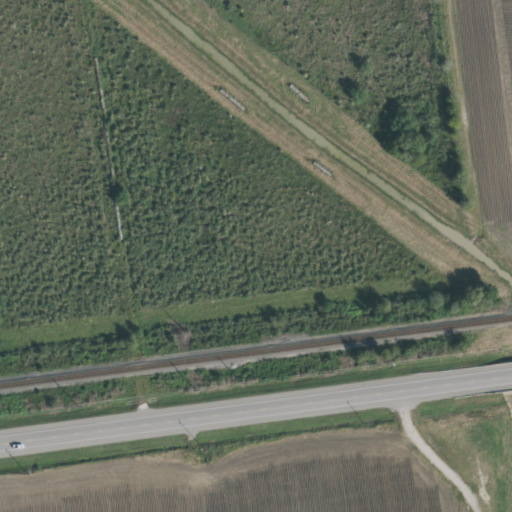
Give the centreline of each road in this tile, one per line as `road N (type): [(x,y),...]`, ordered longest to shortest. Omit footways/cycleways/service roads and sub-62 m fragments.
road 1 (primary): [(0,445),(511,376)]
road 2 (track): [(147,425),(87,0)]
